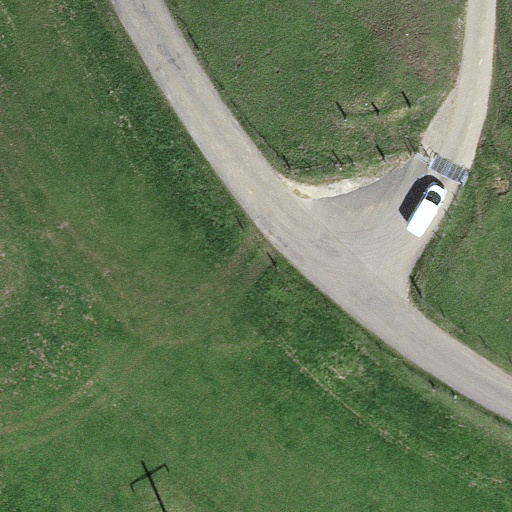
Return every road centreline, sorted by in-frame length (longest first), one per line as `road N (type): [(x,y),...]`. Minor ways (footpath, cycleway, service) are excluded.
road 1 (unclassified): [(131,0),(215,140),(341,281)]
road 2 (unclassified): [(341,281),(449,135),(470,0)]
road 3 (unclassified): [(341,281),(511,395)]
